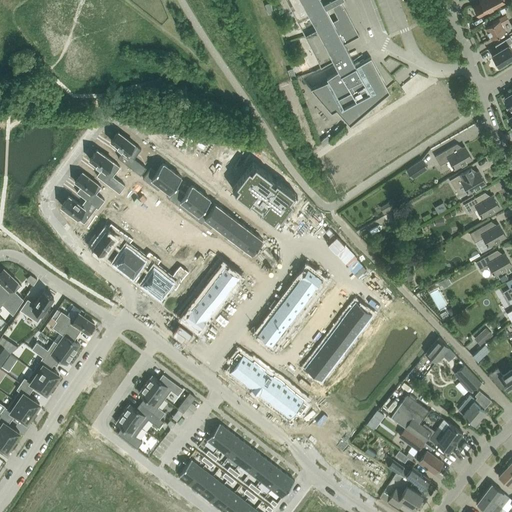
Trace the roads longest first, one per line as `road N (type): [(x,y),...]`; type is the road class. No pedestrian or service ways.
road 1 (residential): [(298,249),(134,123),(101,119),(49,191),(49,206),(66,236),(137,297),(119,323)]
road 2 (residential): [(511,408),(347,230)]
road 3 (residential): [(0,502),(119,323)]
road 4 (residential): [(157,471),(96,426),(158,340)]
road 5 (residential): [(201,373),(298,249)]
road 6 (residential): [(119,323),(19,257),(0,254)]
road 7 (residential): [(222,391),(313,471)]
